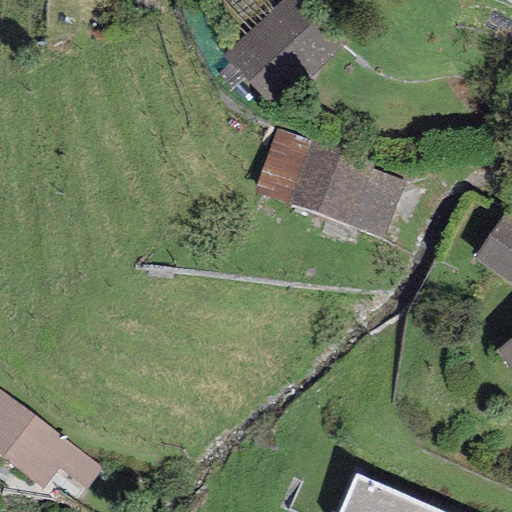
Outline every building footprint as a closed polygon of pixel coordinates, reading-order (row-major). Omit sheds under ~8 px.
[(303,0),(286,0),(222,62),(273,116),(347,45),(303,0)] [(277,132),(252,195),(376,244),(401,181),(277,132)] [(511,222),(504,217),(471,263),(511,292),(511,222)] [(511,345),(499,355),(511,372),(511,345)] [(0,395),(0,462),(42,494),(58,473),(82,491),(99,469),(0,395)] [(421,511),(354,483),(341,511),(421,511)]
